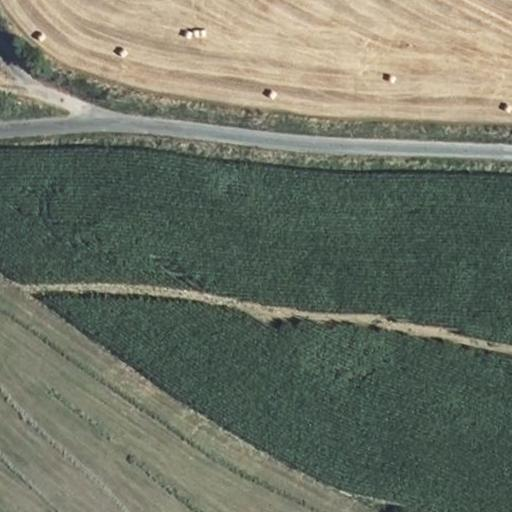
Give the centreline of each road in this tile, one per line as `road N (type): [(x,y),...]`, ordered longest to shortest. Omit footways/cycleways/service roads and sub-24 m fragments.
road 1 (unclassified): [(511,154),(325,147),(103,121)]
road 2 (track): [(103,121),(11,79),(0,59)]
